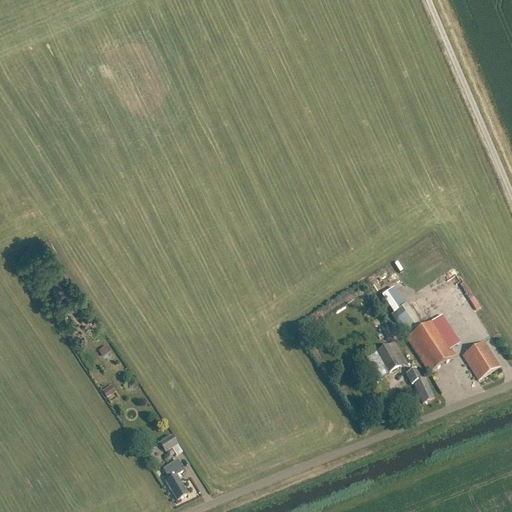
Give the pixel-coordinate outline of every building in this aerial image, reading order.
[(471,296),(465,282),(460,284),(466,298),(471,296)] [(391,288),(378,296),(389,314),(402,306),(391,288)] [(403,306),(390,315),(404,335),(417,326),(403,306)] [(456,357),(433,322),(406,340),(429,374),(456,357)] [(389,374),(408,363),(395,342),(376,353),(389,374)] [(483,343),(462,356),(478,380),(499,367),(483,343)] [(105,347),(98,352),(103,358),(110,353),(105,347)] [(422,380),(417,370),(406,375),(411,387),(413,386),(422,404),(434,399),(425,379),(422,380)] [(111,387),(102,392),(107,399),(115,394),(111,387)] [(165,454),(178,446),(172,437),(159,445),(165,454)] [(183,471),(178,463),(171,468),(169,465),(162,469),(168,480),(164,482),(177,501),(187,495),(176,476),(183,471)]
